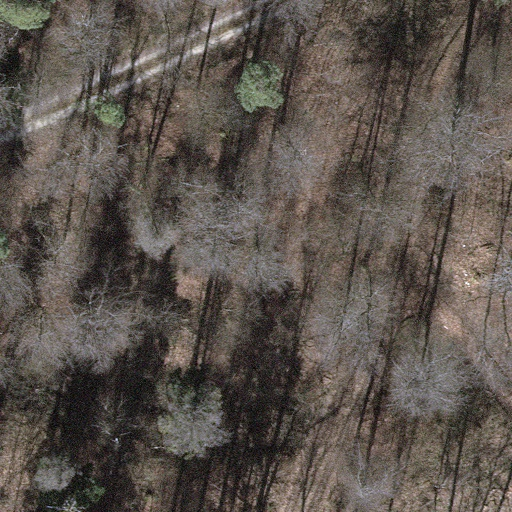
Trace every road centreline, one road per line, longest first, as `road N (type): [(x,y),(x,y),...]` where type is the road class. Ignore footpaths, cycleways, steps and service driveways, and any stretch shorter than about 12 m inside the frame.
road 1 (track): [(297,511),(403,304),(453,64),(488,0)]
road 2 (track): [(301,0),(0,130)]
